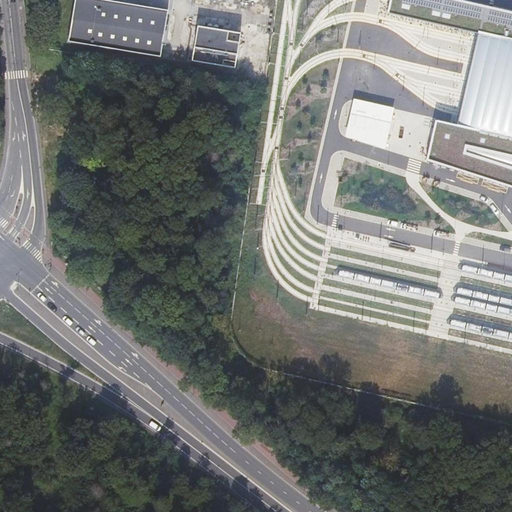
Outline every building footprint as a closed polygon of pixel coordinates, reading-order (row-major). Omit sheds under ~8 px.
[(103,1),(97,0),(80,0),(73,44),(163,59),(171,13),(103,1)] [(511,13),(455,0),(390,0),(388,13),(478,34),(477,42),(473,60),(468,79),(465,95),(461,110),(458,126),(435,121),(426,160),(511,187),(511,168),(464,153),(466,146),(511,156),(511,13)] [(241,34),(198,27),(192,62),(235,69),(241,34)] [(345,135),(385,148),(394,110),(353,101),(345,135)] [(511,168),(511,156),(466,146),(464,153),(511,168)] [(373,363),(378,341),(309,326),(307,333),(303,333),(300,347),(373,363)] [(491,391),(495,376),(398,355),(392,380),(399,381),(398,387),(495,407),(498,393),(491,391)]
